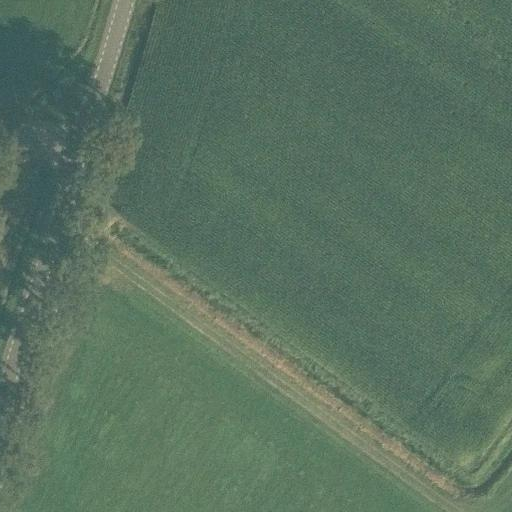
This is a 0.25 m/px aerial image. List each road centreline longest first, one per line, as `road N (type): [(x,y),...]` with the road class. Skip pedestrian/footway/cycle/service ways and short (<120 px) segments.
road 1 (track): [(456,511),(60,218)]
road 2 (tertiary): [(0,411),(122,0)]
